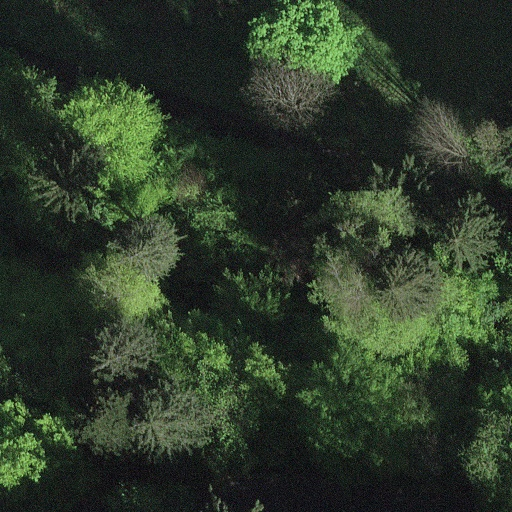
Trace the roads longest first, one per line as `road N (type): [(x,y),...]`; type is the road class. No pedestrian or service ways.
road 1 (track): [(511,214),(155,106),(0,49)]
road 2 (tertiary): [(471,511),(281,493),(111,511)]
